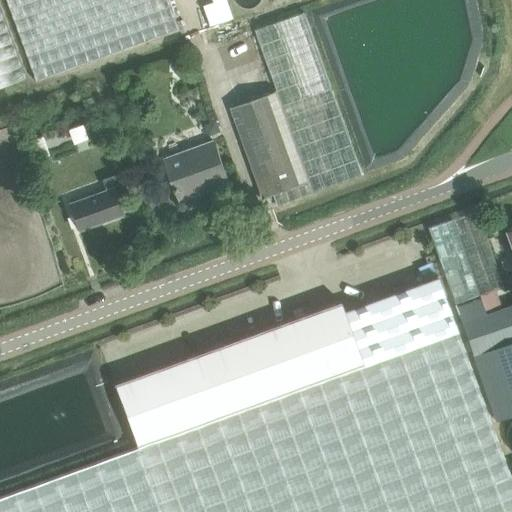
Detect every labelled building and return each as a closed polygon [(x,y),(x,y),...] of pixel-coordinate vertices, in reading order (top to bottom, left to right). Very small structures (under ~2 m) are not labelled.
[(5,0),(36,82),(179,30),(168,0),(5,0)] [(0,88),(27,79),(0,7),(0,88)] [(256,30),(273,76),(278,91),(266,95),(231,107),(263,198),(274,194),(278,205),(315,193),(364,175),(306,12),(256,30)] [(188,61),(170,59),(168,72),(172,72),(172,77),(186,78),(188,61)] [(181,200),(200,192),(199,189),(228,178),(215,142),(166,160),(181,200)] [(71,204),(80,230),(122,215),(113,189),(125,184),(121,173),(102,180),(106,191),(71,204)] [(504,286),(477,210),(428,228),(496,421),(511,415),(511,304),(498,310),(492,290),(504,286)] [(340,301),(242,337),(114,383),(138,446),(457,330),(437,277),(344,311),(340,301)] [(511,511),(511,473),(509,475),(457,330),(138,446),(0,496),(0,511),(511,511)]
